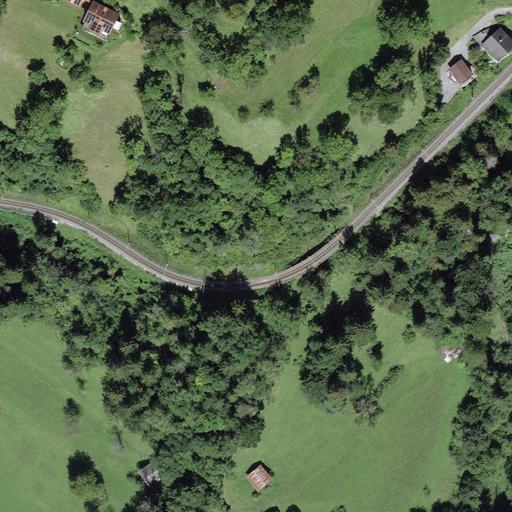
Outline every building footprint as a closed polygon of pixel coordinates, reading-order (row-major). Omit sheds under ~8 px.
[(120,14),(93,1),(83,21),(90,25),(88,29),(100,35),(102,31),(110,35),(120,14)] [(482,48),(483,46),(482,45),(496,31),(492,27),(472,37),(482,48)] [(499,62),(511,48),(511,40),(500,28),(496,31),(482,45),(483,46),(499,62)] [(473,75),(461,60),(448,70),(460,85),(473,75)] [(154,460),(138,471),(149,487),(165,476),(154,460)] [(263,466),(246,477),(256,491),(272,480),(263,466)]
